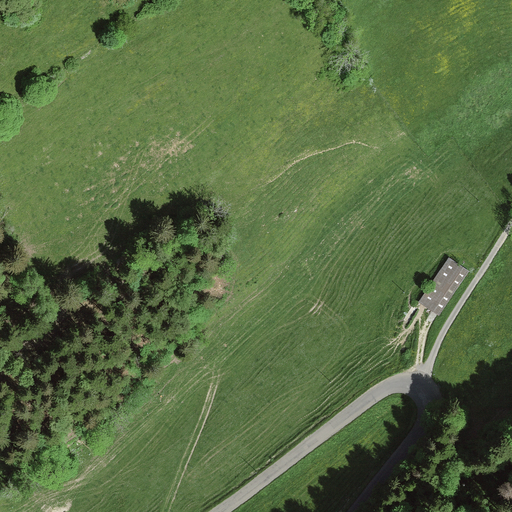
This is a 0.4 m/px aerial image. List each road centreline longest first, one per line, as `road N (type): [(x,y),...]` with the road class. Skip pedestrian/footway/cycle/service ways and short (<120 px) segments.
road 1 (unclassified): [(354,511),(432,421),(431,394),(414,383),(382,390),(221,511)]
road 2 (track): [(421,386),(447,326),(511,224)]
road 3 (track): [(162,511),(215,378)]
